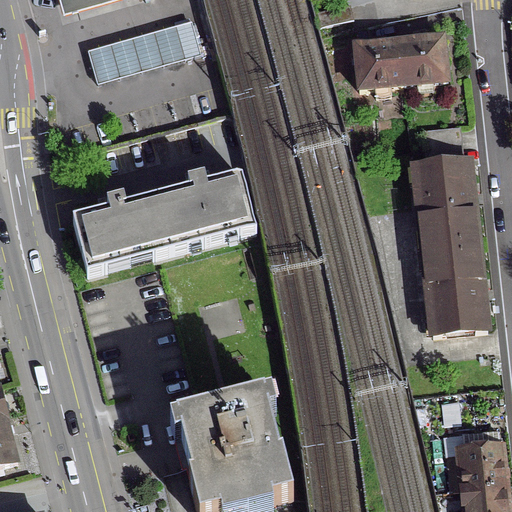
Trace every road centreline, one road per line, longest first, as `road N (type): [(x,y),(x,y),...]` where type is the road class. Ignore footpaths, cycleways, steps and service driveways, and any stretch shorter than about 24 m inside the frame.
road 1 (primary): [(89,511),(0,161)]
road 2 (residential): [(486,0),(511,282)]
